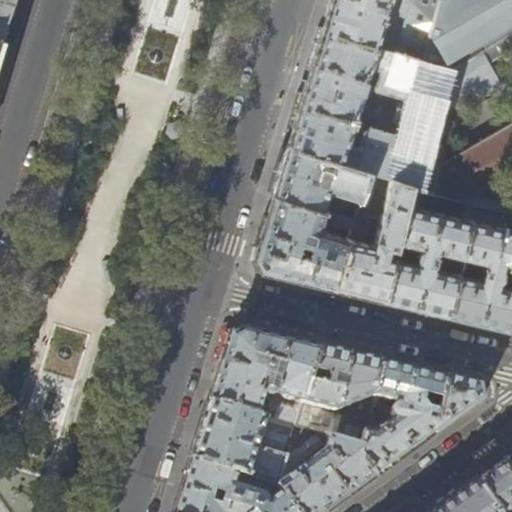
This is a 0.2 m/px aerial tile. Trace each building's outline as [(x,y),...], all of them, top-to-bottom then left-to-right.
[(0,0),(0,48),(1,49),(6,33),(11,16),(16,0),(0,0)] [(511,0),(330,0),(322,29),(449,70),(480,51),(511,31),(511,0)] [(302,94),(286,145),(322,157),(334,160),(369,171),(412,184),(421,187),(425,170),(432,141),(437,120),(442,102),(449,70),(322,29),(305,83),(302,94)] [(480,51),(449,70),(442,102),(437,120),(500,84),(480,51)] [(461,201),(473,204),(511,215),(511,119),(440,161),(425,170),(421,187),(420,190),(433,193),(461,201)] [(319,166),(322,157),(286,145),(279,168),(271,194),(325,211),(336,214),(353,220),(355,215),(369,171),(334,160),(331,166),(327,169),(319,166)] [(382,300),(412,184),(369,171),(355,215),(370,219),(366,233),(375,235),(372,245),(347,239),(332,287),(354,293),(382,300)] [(461,201),(433,193),(420,190),(421,187),(412,184),(382,300),(414,307),(446,315),(473,204),(461,201)] [(319,230),(325,211),(271,194),(261,225),(257,241),(252,257),(259,270),(289,277),(332,287),(347,239),(319,230)] [(511,318),(511,215),(473,204),(446,315),(473,322),(509,330),(511,318)] [(350,231),(353,220),(336,214),(333,226),(350,231)] [(216,374),(208,401),(262,418),(264,412),(258,410),(263,395),(268,396),(271,394),(296,401),(293,410),(278,406),(273,421),(294,427),(318,345),(276,335),(241,327),(228,334),(220,361),(216,374)] [(348,353),(318,345),(294,427),(359,446),(367,415),(367,412),(379,360),(348,353)] [(413,368),(379,360),(367,412),(373,414),(377,398),(394,403),(394,405),(391,407),(390,408),(389,411),(389,414),(390,417),(392,418),(378,429),(367,415),(359,446),(357,455),(374,478),(409,452),(433,435),(432,433),(445,376),(413,368)] [(463,381),(445,376),(432,433),(433,435),(454,419),(482,399),(479,384),(463,381)] [(273,421),(262,418),(208,401),(200,427),(190,459),(246,476),(265,482),(276,485),(294,427),(273,421)] [(327,511),(339,504),(374,478),(357,455),(359,446),(294,427),(276,485),(295,511),(327,511)] [(511,511),(511,451),(500,460),(472,480),(495,511),(511,511)] [(242,487),(246,476),(190,459),(180,489),(173,511),(295,511),(276,485),(265,482),(261,493),(242,487)] [(449,497),(428,511),(495,511),(472,480),(449,497)]
